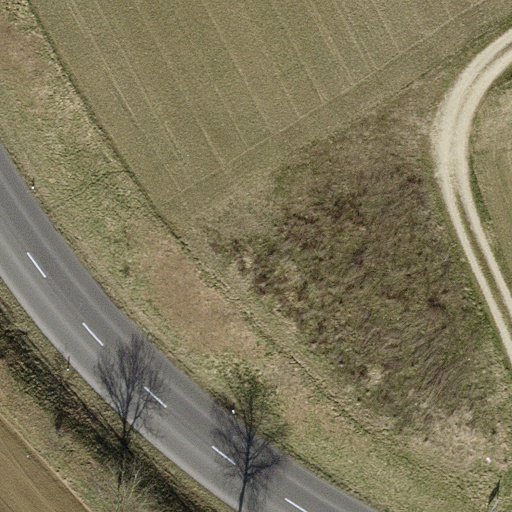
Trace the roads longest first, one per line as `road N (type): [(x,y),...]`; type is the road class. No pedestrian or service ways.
road 1 (secondary): [(306,511),(137,376),(40,269),(0,203)]
road 2 (track): [(511,47),(480,79),(457,131),(459,194),(511,323)]
